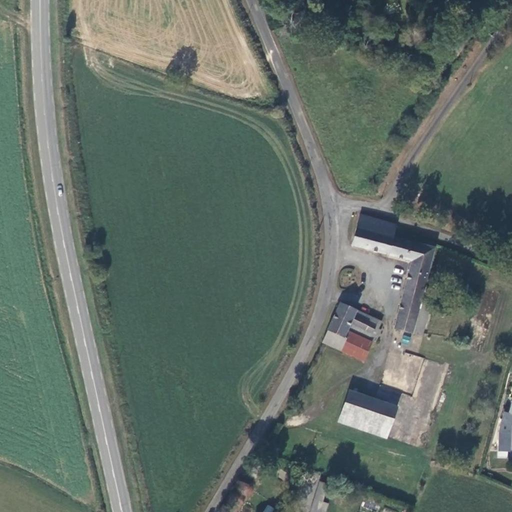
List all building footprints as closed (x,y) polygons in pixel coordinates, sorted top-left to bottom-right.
[(394,227),(359,217),(350,249),(409,263),(393,330),(421,339),(425,323),(415,319),(418,304),(424,277),(431,250),(392,241),(394,227)] [(339,303),(327,332),(343,339),(345,334),(347,330),(376,342),(380,331),(377,330),(380,322),(369,317),(367,321),(353,315),(355,310),(339,303)] [(448,303),(432,308),(435,319),(450,315),(448,303)] [(430,307),(418,304),(415,319),(425,323),(430,307)] [(327,332),(321,344),(341,352),(346,339),(343,339),(327,332)] [(346,339),(341,352),(361,362),(370,343),(345,334),(343,339),(346,339)] [(395,408),(348,392),(339,420),(385,438),(395,408)] [(511,397),(509,409),(505,408),(499,433),(508,434),(509,426),(511,426),(511,397)] [(499,433),(496,457),(507,457),(508,434),(499,433)] [(311,511),(326,511),(328,503),(324,502),(327,482),(316,481),(311,511)] [(238,491),(248,493),(249,484),(240,483),(238,491)]
